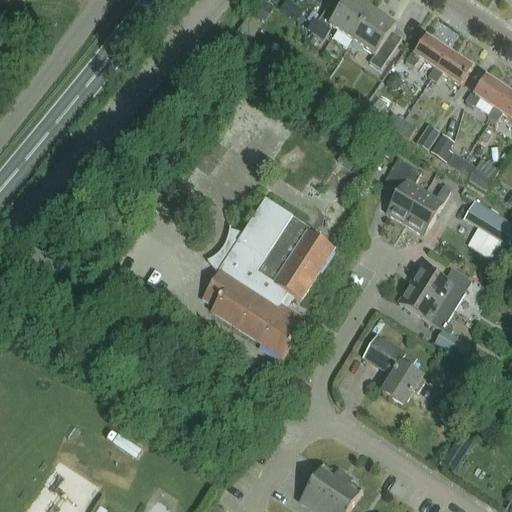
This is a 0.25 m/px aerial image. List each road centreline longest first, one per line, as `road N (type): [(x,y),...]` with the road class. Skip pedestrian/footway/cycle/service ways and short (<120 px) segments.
road 1 (unclassified): [(0,244),(211,0)]
road 2 (trunk): [(0,190),(155,0)]
road 3 (unclassified): [(315,418),(323,373),(391,261)]
road 4 (residential): [(465,511),(315,418)]
road 5 (unclassified): [(0,138),(104,0)]
